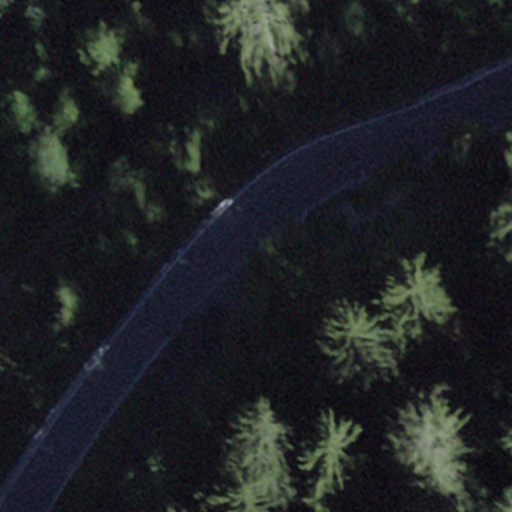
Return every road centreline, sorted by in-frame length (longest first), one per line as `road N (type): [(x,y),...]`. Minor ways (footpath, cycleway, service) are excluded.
road 1 (tertiary): [(22,511),(88,407),(252,204),(303,166),(511,83)]
road 2 (track): [(0,372),(101,190),(280,0)]
road 3 (track): [(97,511),(194,271)]
